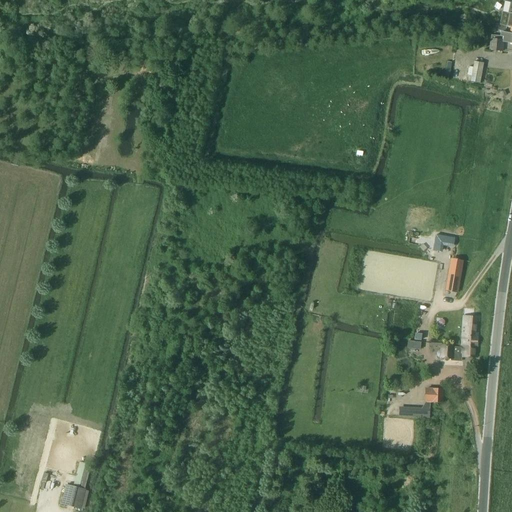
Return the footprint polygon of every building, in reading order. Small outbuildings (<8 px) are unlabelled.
[(511,0),(505,0),(503,12),(500,26),(506,27),(511,27),(511,0)] [(490,41),(489,51),(503,52),(503,43),(504,43),(511,44),(511,34),(501,32),(500,36),(491,36),(491,39),(490,39),(490,41)] [(483,63),(474,62),(470,82),(480,84),(483,63)] [(436,235),(433,251),(442,252),(443,246),(453,248),(454,239),(436,235)] [(451,259),(445,291),(457,293),(463,261),(451,259)] [(464,349),(480,350),(479,331),(480,320),(465,320),(464,349)] [(453,363),(453,365),(464,365),(464,361),(480,362),(480,350),(464,349),(464,352),(454,352),(454,351),(444,350),(444,356),(441,356),(439,358),(439,360),(441,362),(443,362),(443,363),(453,363)] [(441,403),(442,390),(425,389),(424,402),(441,403)] [(66,485),(61,504),(81,509),(85,490),(74,486),(66,485)]
